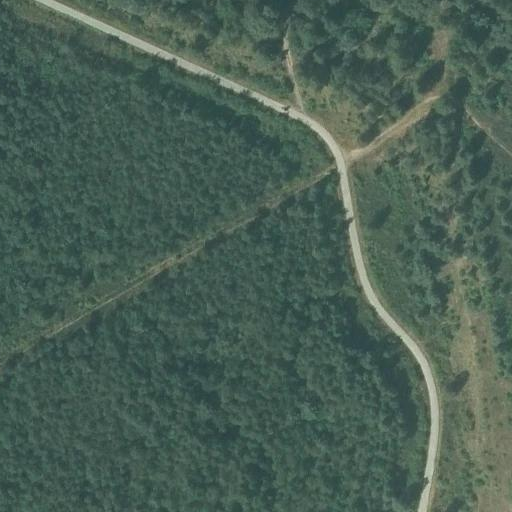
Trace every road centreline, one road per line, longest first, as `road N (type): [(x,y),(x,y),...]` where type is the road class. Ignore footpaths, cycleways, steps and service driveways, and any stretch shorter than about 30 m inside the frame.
road 1 (track): [(0,362),(340,165)]
road 2 (track): [(322,132),(300,105),(289,54),(295,0)]
